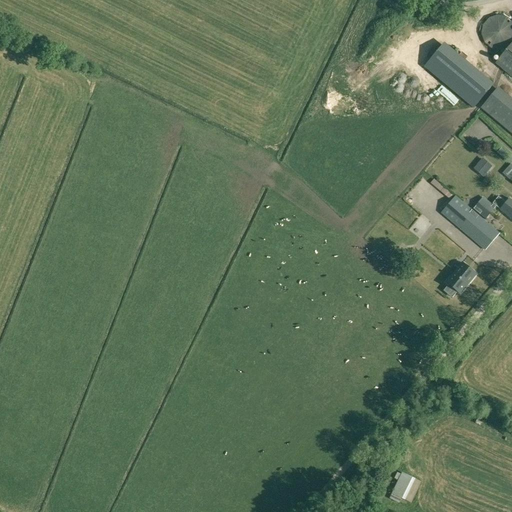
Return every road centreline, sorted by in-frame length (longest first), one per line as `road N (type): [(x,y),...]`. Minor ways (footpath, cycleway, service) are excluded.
road 1 (unclassified): [(384,420),(511,272)]
road 2 (track): [(306,511),(384,420)]
